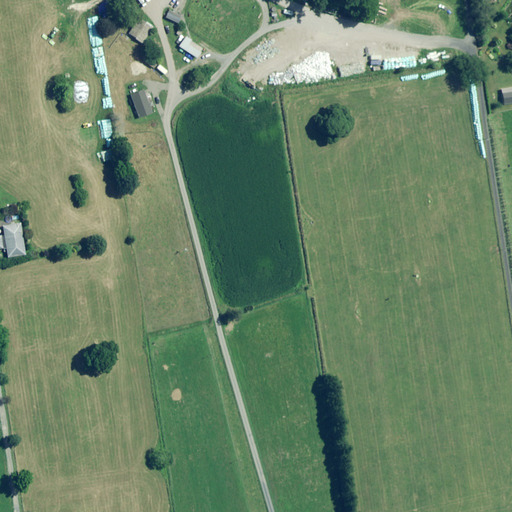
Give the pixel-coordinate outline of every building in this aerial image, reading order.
[(179,19),(167,13),(165,18),(177,24),(179,19)] [(152,28),(138,18),(127,34),(141,44),(152,28)] [(193,44),(184,38),(178,46),(195,58),(199,52),(191,47),(193,44)] [(511,91),(503,93),(504,103),(511,102),(511,91)] [(24,255),(20,224),(2,226),(3,236),(0,236),(0,249),(5,248),(6,258),(24,255)]
